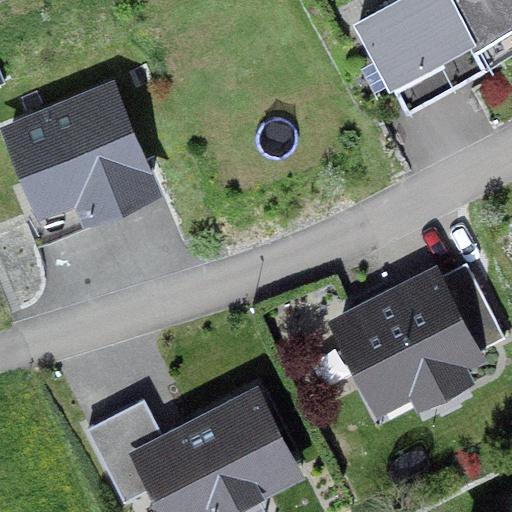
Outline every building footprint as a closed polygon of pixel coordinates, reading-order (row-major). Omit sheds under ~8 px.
[(391,87),(454,53),(431,12),(424,0),(417,0),(360,31),(391,87)] [(454,53),(511,20),(511,0),(448,0),(449,2),(431,12),(454,53)] [(146,172),(109,87),(2,132),(39,218),(146,172)] [(500,338),(467,274),(437,289),(431,278),(335,328),(373,402),(408,386),(412,395),(457,373),(452,363),(500,338)] [(289,472),(251,396),(160,442),(139,401),(83,429),(120,502),(151,486),(163,511),(211,511),(251,492),(289,472)]
